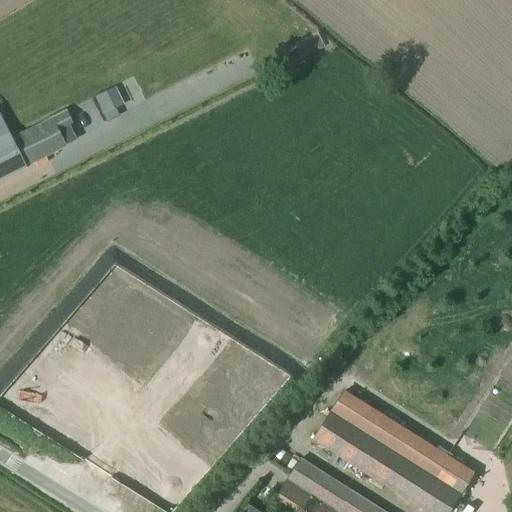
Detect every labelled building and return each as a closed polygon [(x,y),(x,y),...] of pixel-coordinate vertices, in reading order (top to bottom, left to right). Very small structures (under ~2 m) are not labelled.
[(92,115),(107,108),(99,91),(84,98),(92,115)] [(174,98),(149,111),(154,122),(180,109),(174,98)] [(0,113),(0,180),(26,167),(25,166),(76,141),(69,126),(74,124),(69,113),(13,140),(0,113)] [(458,431),(485,448),(502,420),(488,411),(495,401),(482,393),(458,431)] [(341,395),(310,442),(419,511),(449,511),(471,478),(341,395)] [(381,511),(300,459),(269,510),(272,511),(381,511)]
